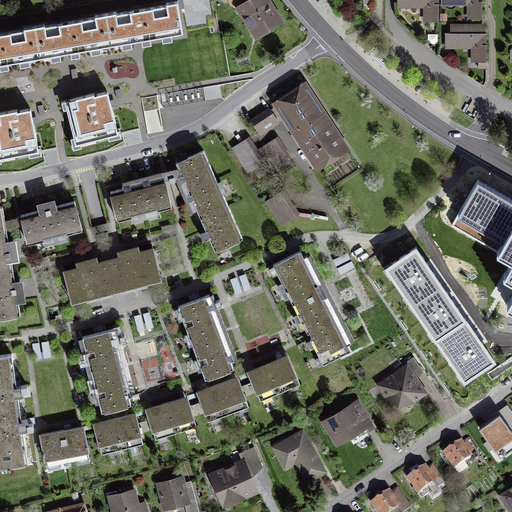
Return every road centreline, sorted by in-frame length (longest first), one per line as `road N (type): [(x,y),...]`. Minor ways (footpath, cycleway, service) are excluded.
road 1 (residential): [(330,37),(185,135),(0,180)]
road 2 (residential): [(511,384),(322,511)]
road 3 (tertiary): [(330,37),(418,113),(511,165)]
